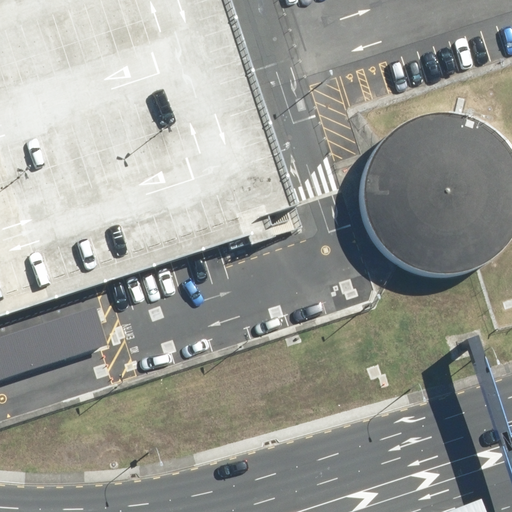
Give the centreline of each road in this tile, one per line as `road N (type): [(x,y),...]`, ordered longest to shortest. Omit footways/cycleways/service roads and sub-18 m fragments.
road 1 (unclassified): [(511,399),(132,511)]
road 2 (tertiary): [(511,458),(328,511)]
